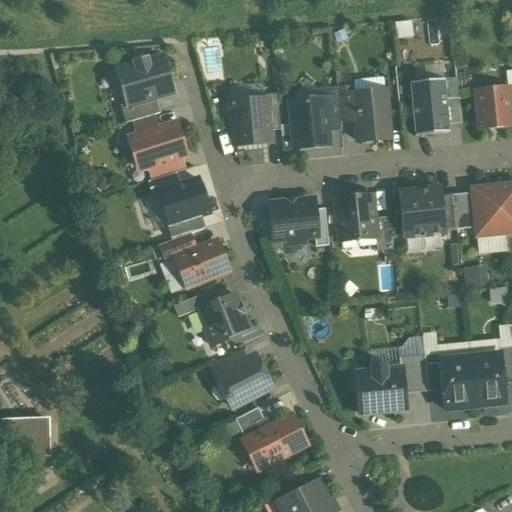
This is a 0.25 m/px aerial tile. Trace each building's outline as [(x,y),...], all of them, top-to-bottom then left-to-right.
[(162,58),(146,63),(145,61),(134,64),(134,66),(118,71),(128,105),(128,106),(155,99),(163,97),(169,84),(162,58)] [(443,81),(409,85),(414,138),(449,134),(445,101),(443,81)] [(353,88),(336,89),(338,100),(340,125),(355,124),(352,96),(354,96),(353,88)] [(507,89),(475,92),(479,131),(511,128),(508,97),(507,89)] [(354,96),(352,96),(355,124),(357,143),(389,140),(384,93),(354,96)] [(276,96),(264,97),(265,101),(268,133),(280,132),(276,96)] [(155,99),(128,106),(128,105),(120,107),(125,125),(131,123),(154,117),(159,115),(155,99)] [(338,100),(323,102),(326,132),(341,130),(340,125),(338,100)] [(458,100),(445,101),(448,126),(460,125),(458,100)] [(265,101),(229,104),(233,147),(269,144),(268,133),(265,101)] [(323,101),(289,104),(294,150),(328,146),(326,132),(323,102),(323,101)] [(154,117),(131,123),(135,136),(158,129),(154,117)] [(158,129),(135,136),(138,145),(129,148),(134,161),(138,160),(142,173),(148,171),(180,160),(177,151),(183,149),(175,124),(158,129)] [(180,160),(148,171),(152,182),(173,175),(184,172),(180,160)] [(152,182),(148,183),(152,196),(158,194),(158,193),(176,187),(173,175),(152,182)] [(176,187),(158,193),(158,194),(169,228),(198,218),(199,218),(208,216),(197,180),(176,187)] [(511,186),(471,191),(471,195),(475,230),(476,238),(511,234),(511,186)] [(439,190),(399,194),(403,240),(421,238),(421,239),(424,239),(424,237),(443,235),(443,234),(439,198),(439,190)] [(471,195),(451,197),(455,232),(475,230),(471,195)] [(451,196),(439,198),(443,234),(455,232),(451,197),(451,196)] [(371,197),(335,200),(340,244),(355,242),(355,244),(358,243),(357,242),(375,240),(373,220),(371,197)] [(311,203),(271,207),(274,238),(287,236),(288,244),(301,243),(301,239),(314,238),(315,237),(312,212),(311,203)] [(324,211),(312,212),(315,237),(314,238),(315,249),(328,247),(324,211)] [(169,228),(173,242),(189,236),(202,231),(199,218),(198,218),(169,228)] [(389,219),(373,220),(375,240),(376,252),(393,251),(389,219)] [(173,242),(159,247),(165,263),(174,260),(195,251),(189,236),(173,242)] [(195,251),(174,260),(186,289),(227,273),(215,243),(195,251)] [(462,286),(485,285),(484,266),(461,267),(462,286)] [(209,293),(180,305),(184,317),(199,311),(199,310),(214,304),(209,293)] [(214,304),(199,310),(199,311),(208,332),(205,333),(211,348),(225,342),(224,339),(248,330),(242,316),(244,315),(240,305),(238,306),(234,296),(214,304)] [(511,348),(497,350),(497,356),(499,356),(502,386),(511,384),(511,348)] [(238,352),(210,367),(215,378),(244,363),(238,352)] [(440,356),(424,358),(427,393),(442,392),(439,362),(440,362),(440,356)] [(497,356),(469,359),(474,409),(504,406),(502,386),(499,356),(497,356)] [(424,358),(398,360),(399,371),(401,371),(403,396),(427,393),(424,358)] [(440,362),(439,362),(442,392),(444,412),(474,409),(469,359),(440,362)] [(244,363),(215,378),(232,409),(269,390),(256,364),(247,361),(244,363)] [(385,367),(370,368),(371,374),(355,375),(355,379),(352,383),(352,389),(357,393),(359,415),(375,414),(375,412),(388,410),(389,412),(405,411),(401,371),(385,373),(385,367)] [(257,410),(234,422),(240,433),(256,425),(263,421),(257,410)] [(244,442),(242,443),(257,472),(305,447),(290,418),(260,433),(244,442)] [(47,420),(2,422),(4,459),(49,457),(47,420)] [(256,425),(240,433),(244,442),(260,433),(256,425)] [(305,475),(283,486),(289,497),(310,486),(305,475)] [(289,497),(276,504),(279,511),(312,511),(327,504),(316,483),(310,486),(289,497)] [(327,504),(312,511),(338,511),(333,501),(327,504)]
